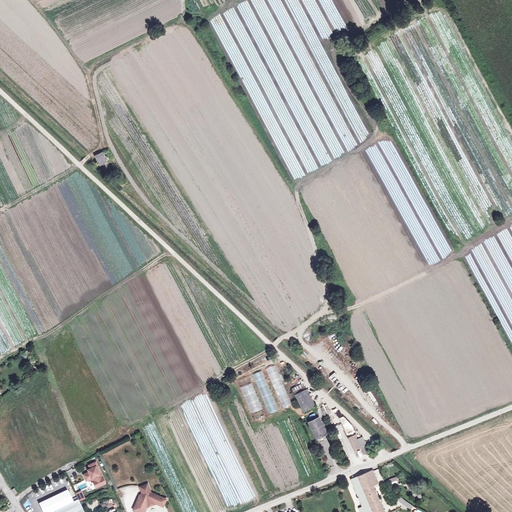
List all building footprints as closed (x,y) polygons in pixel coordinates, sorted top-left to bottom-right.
[(503,64),(492,70),(495,77),(507,70),(503,64)] [(101,151),(93,155),(98,165),(106,162),(101,151)] [(276,365),(266,369),(282,409),(293,404),(276,365)] [(263,371),(252,376),(269,415),(280,411),(263,371)] [(249,377),(239,382),(256,421),(266,417),(249,377)] [(292,389),(295,395),(307,389),(304,383),(292,389)] [(307,389),(295,395),(304,412),(316,406),(307,389)] [(343,417),(340,418),(347,435),(355,432),(352,425),(343,417)] [(318,418),(309,423),(317,438),(326,434),(318,418)] [(355,435),(349,438),(353,447),(359,444),(355,435)] [(362,437),(358,439),(365,453),(369,450),(362,437)] [(96,463),(89,466),(92,473),(90,474),(90,473),(84,475),(87,481),(92,479),(94,483),(96,487),(105,483),(96,463)] [(373,470),(359,476),(374,511),(384,511),(376,492),(375,490),(374,487),(373,485),(378,482),(373,470)] [(374,511),(359,476),(352,479),(364,506),(360,508),(361,511),(374,511)] [(395,477),(389,479),(391,486),(398,484),(395,477)] [(147,485),(140,488),(142,494),(141,497),(140,496),(134,510),(137,511),(144,511),(147,506),(149,506),(153,505),(154,503),(163,506),(166,500),(151,493),(147,485)] [(81,492),(76,494),(79,501),(84,499),(81,492)] [(408,502),(399,495),(397,498),(401,502),(404,505),(412,509),(413,508),(415,510),(415,509),(417,510),(418,508),(408,502)] [(74,501),(55,510),(56,511),(83,511),(77,497),(73,499),(74,501)] [(54,508),(55,510),(74,501),(73,499),(54,508)] [(89,511),(91,509),(85,503),(83,505),(89,511)]
